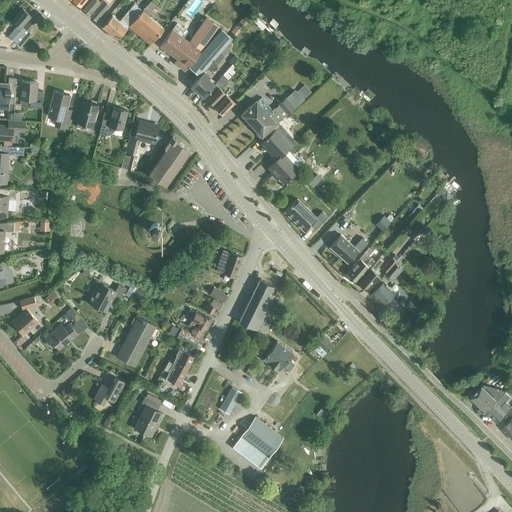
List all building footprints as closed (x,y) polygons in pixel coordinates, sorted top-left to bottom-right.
[(87,0),(81,7),(96,20),(110,5),(104,0),(102,0),(101,2),(98,0),(87,0)] [(140,13),(129,26),(150,44),(164,29),(148,15),(159,2),(156,0),(151,0),(140,13)] [(117,39),(129,26),(140,13),(132,6),(119,20),(112,14),(102,26),(117,39)] [(22,26),(31,16),(23,8),(12,21),(17,25),(10,34),(14,37),(12,39),(17,44),(28,31),(25,28),(22,26)] [(189,43),(172,30),(161,45),(183,61),(179,66),(188,74),(192,69),(200,75),(232,38),(219,26),(207,18),(189,43)] [(33,19),(25,28),(28,31),(36,21),(33,19)] [(28,32),(18,44),(21,47),(31,34),(28,32)] [(200,75),(190,86),(191,86),(203,97),(211,88),(212,89),(217,83),(217,82),(215,84),(208,79),(203,74),(204,72),(204,71),(200,75)] [(215,92),(208,99),(224,115),(239,100),(237,99),(234,101),(221,89),(230,80),(224,75),(217,83),(212,89),(215,92)] [(15,104),(16,92),(16,85),(17,78),(9,78),(9,83),(0,82),(0,107),(9,108),(9,104),(15,104)] [(29,100),(28,107),(42,108),(44,95),(36,95),(37,82),(23,81),(22,86),(16,85),(16,92),(22,92),(21,99),(29,100)] [(295,90),(286,98),(294,107),(311,92),(304,85),(297,92),(295,90)] [(57,125),(68,128),(72,111),(67,110),(70,95),(55,91),(49,116),(59,119),(57,125)] [(253,126),(251,127),(260,138),(277,122),(277,123),(294,107),(286,98),(285,97),(272,109),(262,97),(257,101),(256,100),(242,114),(253,126)] [(78,122),(93,126),(98,105),(83,101),(78,122)] [(114,132),(115,128),(123,130),(128,110),(114,106),(110,120),(103,118),(99,133),(108,135),(109,132),(111,133),(114,132)] [(24,129),(25,120),(9,119),(8,125),(0,124),(0,138),(12,139),(13,128),(24,129)] [(155,143),(159,127),(146,124),(147,122),(140,120),(136,137),(130,135),(126,151),(134,153),(138,139),(155,143)] [(271,154),(277,159),(284,154),(286,152),(292,146),(277,130),(264,141),(273,152),(271,154)] [(176,139),(172,136),(164,148),(166,149),(149,174),(165,185),(189,151),(175,141),(176,139)] [(0,144),(0,182),(7,183),(9,153),(15,154),(16,146),(0,144)] [(302,164),(295,157),(292,159),(286,152),(284,154),(277,159),(269,167),(274,173),(276,171),(286,182),(299,170),(297,169),(300,167),(299,166),(302,164)] [(14,210),(16,189),(0,187),(0,216),(7,217),(7,210),(14,210)] [(297,199),(285,211),(304,231),(310,225),(314,229),(315,229),(327,217),(322,211),(316,217),(297,199)] [(13,231),(14,221),(0,222),(0,251),(3,252),(4,230),(13,231)] [(41,221),(41,231),(50,231),(50,222),(41,221)] [(161,228),(161,227),(161,226),(160,225),(160,224),(159,223),(158,222),(156,221),(155,222),(154,222),(152,222),(151,223),(150,223),(150,224),(149,226),(149,227),(149,228),(149,230),(150,231),(151,232),(152,233),(153,234),(155,234),(157,234),(159,233),(160,231),(161,230),(161,228)] [(340,234),(329,247),(347,263),(358,251),(359,253),(368,243),(362,237),(354,246),(340,234)] [(358,283),(358,282),(371,267),(376,262),(372,258),(369,261),(369,262),(367,265),(362,260),(363,259),(364,260),(372,251),(368,247),(359,258),(347,273),(358,283)] [(235,272),(241,256),(223,250),(218,266),(226,269),(224,274),(233,277),(235,272)] [(392,257),(382,269),(387,273),(396,264),(397,262),(392,257)] [(3,269),(1,262),(0,262),(0,284),(12,282),(13,280),(11,269),(9,268),(3,269)] [(371,267),(358,282),(366,290),(380,275),(374,270),(377,266),(374,263),(371,267)] [(393,281),(402,269),(396,264),(385,275),(393,281)] [(77,270),(71,278),(75,281),(81,273),(77,270)] [(259,279),(239,321),(266,334),(283,299),(275,295),(270,292),(273,286),(260,279),(259,279)] [(372,294),(384,305),(395,293),(382,280),(375,286),(377,289),(372,294)] [(190,281),(186,286),(195,292),(199,287),(190,281)] [(118,303),(126,288),(119,284),(116,291),(99,282),(89,302),(99,307),(100,305),(107,308),(112,299),(118,303)] [(137,285),(133,291),(143,298),(147,293),(137,285)] [(210,294),(223,301),(227,295),(213,287),(210,294)] [(47,296),(53,304),(62,297),(56,289),(47,296)] [(34,297),(20,301),(22,309),(27,307),(36,304),(34,297)] [(207,311),(213,315),(217,309),(211,305),(207,311)] [(67,312),(75,322),(80,317),(71,308),(67,312)] [(204,331),(210,319),(196,311),(190,308),(186,315),(192,318),(189,325),(193,327),(190,332),(199,337),(203,331),(204,331)] [(27,309),(12,322),(23,335),(38,321),(27,309)] [(118,356),(135,365),(155,327),(138,317),(118,356)] [(71,340),(79,334),(69,323),(64,327),(62,324),(45,339),(50,344),(54,340),(61,348),(70,339),(71,340)] [(170,333),(184,341),(199,349),(203,342),(188,334),(174,326),(170,333)] [(317,344),(313,348),(322,357),(333,346),(334,345),(324,336),(317,343),(317,344)] [(279,371),(283,366),(289,371),(295,363),(288,359),(293,352),(277,341),(263,359),(270,364),(269,364),(274,368),(275,368),(279,371)] [(169,372),(166,378),(167,378),(179,385),(194,356),(180,349),(179,349),(176,355),(177,355),(173,362),(168,371),(169,372)] [(115,400),(125,381),(115,376),(113,376),(110,382),(112,383),(109,387),(102,383),(94,399),(104,404),(108,396),(115,400)] [(486,412),(505,392),(506,391),(484,384),(471,397),(486,412)] [(232,387),(221,409),(230,414),(241,392),(232,387)] [(505,392),(486,412),(498,423),(508,412),(511,407),(506,402),(510,397),(505,392)] [(154,429),(162,413),(157,410),(161,403),(146,396),(142,403),(147,405),(136,428),(152,436),(155,430),(154,429)] [(255,417),(233,447),(261,468),(283,437),(255,417)] [(107,419),(104,426),(111,429),(115,423),(107,419)] [(503,429),(511,438),(511,420),(511,421),(511,422),(503,429)]
